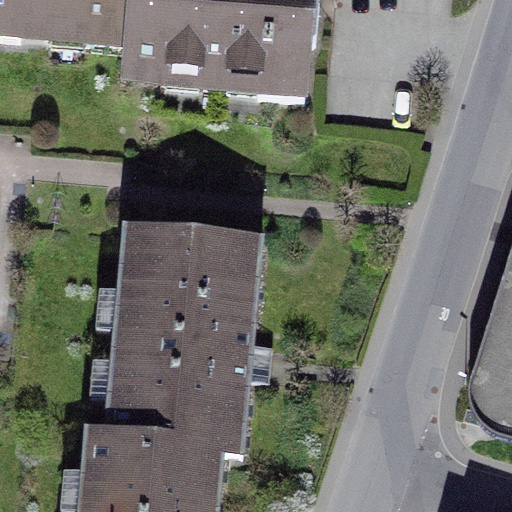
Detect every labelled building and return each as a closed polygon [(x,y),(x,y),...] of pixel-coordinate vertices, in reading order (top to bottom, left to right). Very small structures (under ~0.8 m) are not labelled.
[(0,0),(0,31),(132,41),(134,0),(0,0)] [(134,0),(132,41),(129,81),(309,93),(315,0),(134,0)] [(265,259),(130,245),(110,453),(219,464),(244,466),(265,259)] [(511,264),(475,382),(481,413),(500,429),(511,432),(511,264)] [(214,511),(219,464),(110,453),(86,451),(80,511),(214,511)]
